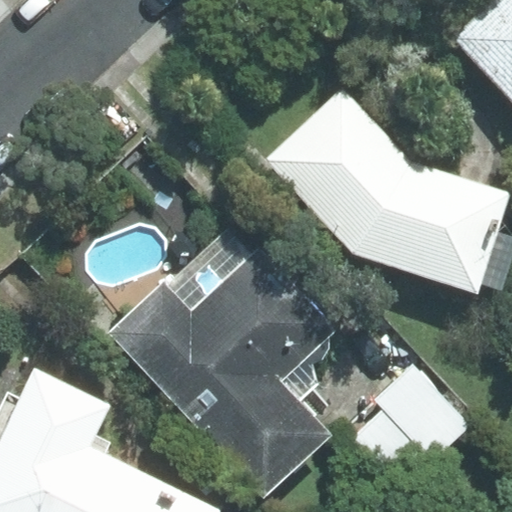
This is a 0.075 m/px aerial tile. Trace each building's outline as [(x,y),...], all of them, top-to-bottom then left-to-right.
[(511,0),(491,0),(454,35),(511,97),(511,0)] [(479,281),(501,287),(511,250),(511,239),(496,235),(509,193),(417,165),(342,86),(264,159),(353,253),(476,290),(479,281)] [(328,336),(335,330),(262,247),(251,257),(227,230),(163,284),(111,332),(263,498),(332,436),(315,417),(327,406),(312,389),(318,384),(313,365),(328,349),(328,336)] [(472,425),(414,362),(373,400),(382,409),(355,434),(397,479),(425,452),(433,461),(472,425)] [(6,392),(0,405),(0,511),(212,511),(86,451),(107,406),(34,371),(20,399),(6,392)]
